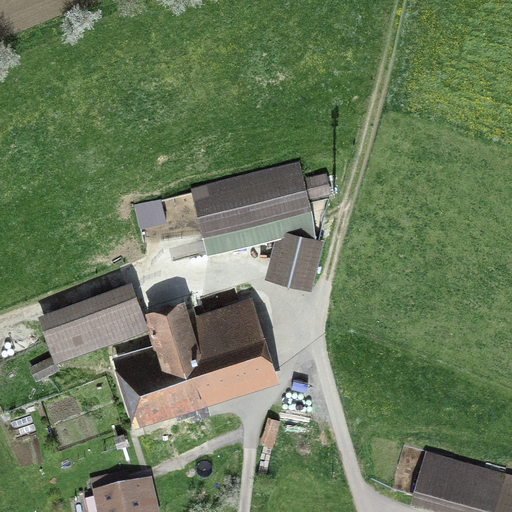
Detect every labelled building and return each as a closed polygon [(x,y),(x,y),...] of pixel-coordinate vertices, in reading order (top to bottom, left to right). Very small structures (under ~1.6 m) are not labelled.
[(317,243),(325,209),(309,213),(306,198),(328,193),(324,176),(301,182),(297,165),(192,191),(207,255),(265,241),(267,249),(279,246),(283,234),(317,243)] [(279,246),(272,274),(307,283),(317,243),(283,234),(279,246)] [(47,325),(57,354),(143,323),(132,294),(47,325)] [(163,347),(121,361),(138,414),(269,371),(249,308),(195,326),(188,304),(153,315),(163,347)] [(280,425),(268,423),(261,455),(272,457),(280,425)] [(511,511),(511,481),(425,458),(415,497),(470,511),(511,511)] [(98,511),(158,511),(152,478),(129,482),(127,472),(92,479),(98,511)]
